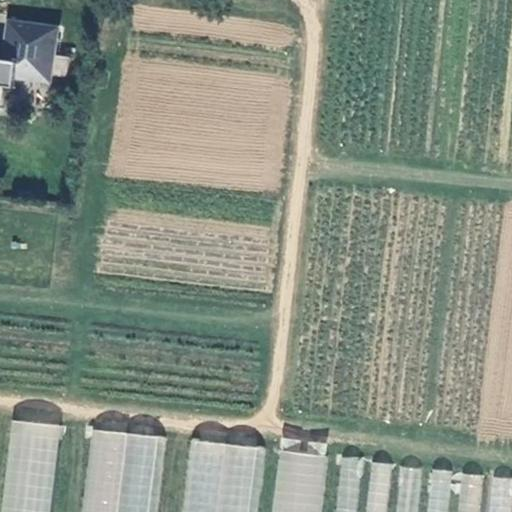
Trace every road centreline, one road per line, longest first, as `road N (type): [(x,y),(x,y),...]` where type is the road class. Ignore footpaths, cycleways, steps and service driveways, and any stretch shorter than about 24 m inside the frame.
road 1 (track): [(0,401),(511,458)]
road 2 (track): [(293,0),(307,26),(511,49)]
